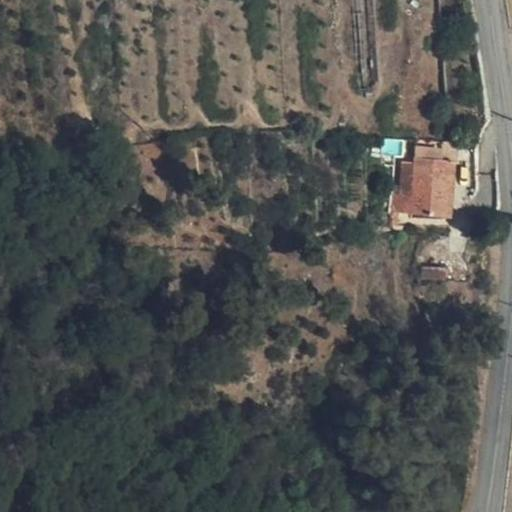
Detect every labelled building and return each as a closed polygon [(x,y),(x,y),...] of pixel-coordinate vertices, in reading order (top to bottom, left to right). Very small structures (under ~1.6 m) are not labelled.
[(452,142),(418,138),(416,163),(403,163),(403,191),(416,192),(415,213),(444,216),(452,142)] [(459,142),(452,142),(444,216),(452,216),(459,142)] [(405,146),(404,159),(414,159),(414,147),(405,146)] [(395,157),(383,157),(382,165),(395,165),(395,157)] [(393,194),(393,212),(398,212),(415,213),(416,192),(403,191),(402,195),(393,194)] [(415,213),(398,212),(398,226),(414,227),(415,213)] [(422,268),(423,280),(446,279),(446,268),(422,268)]
